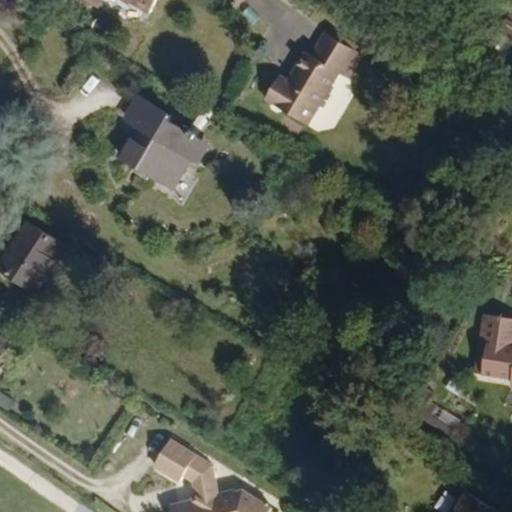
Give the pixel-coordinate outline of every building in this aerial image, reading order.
[(84,0),(107,13),(115,0),(127,0),(156,18),(167,0),(84,0)] [(507,54),(511,44),(511,0),(508,0),(486,43),(507,54)] [(354,85),(367,61),(333,39),(319,60),(312,56),(293,85),(288,81),(273,103),(314,131),(348,80),(354,85)] [(134,143),(125,157),(167,186),(196,136),(185,128),(182,132),(166,120),(170,115),(146,100),(132,122),(147,133),(138,146),(134,143)] [(24,219),(0,260),(0,272),(38,294),(68,244),(24,219)] [(85,310),(112,267),(76,243),(49,287),(85,310)] [(511,321),(483,316),(473,374),(511,381),(510,388),(511,389),(511,321)] [(0,371),(10,354),(0,346),(0,371)] [(0,416),(9,422),(15,410),(0,400),(0,416)] [(263,511),(252,504),(227,508),(219,479),(180,451),(162,479),(169,485),(184,493),(196,491),(199,496),(203,505),(202,511),(200,511),(263,511)] [(497,511),(464,491),(450,511),(497,511)]
